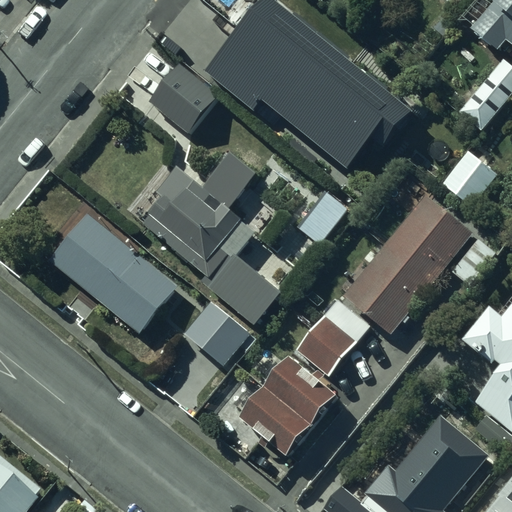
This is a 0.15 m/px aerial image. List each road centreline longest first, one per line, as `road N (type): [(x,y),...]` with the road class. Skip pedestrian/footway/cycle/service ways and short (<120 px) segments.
road 1 (residential): [(0,353),(193,511)]
road 2 (residential): [(0,127),(104,0)]
